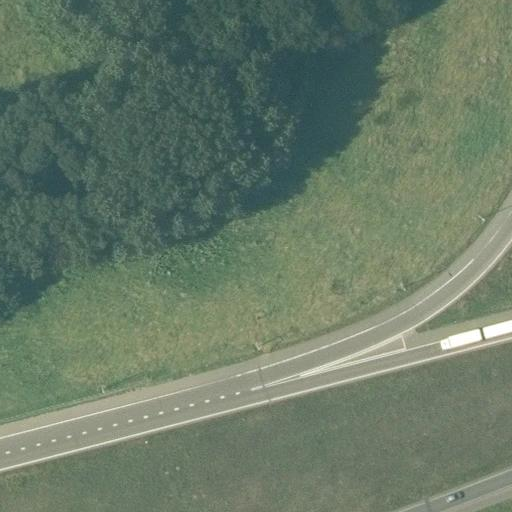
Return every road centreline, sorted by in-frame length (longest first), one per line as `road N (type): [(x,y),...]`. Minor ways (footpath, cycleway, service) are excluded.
road 1 (motorway): [(511,223),(445,295),(254,397)]
road 2 (motorway): [(511,331),(254,397)]
road 3 (motorway): [(254,397),(0,463)]
